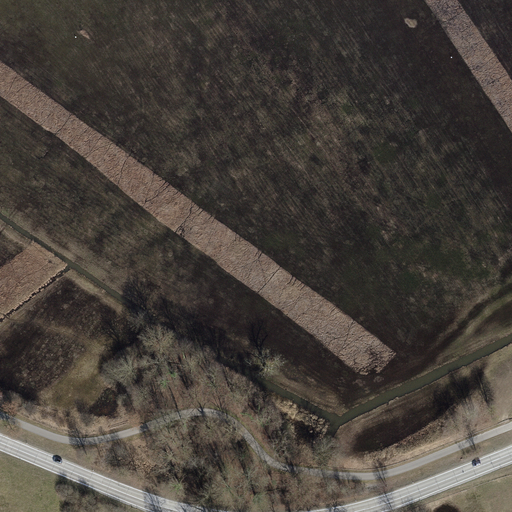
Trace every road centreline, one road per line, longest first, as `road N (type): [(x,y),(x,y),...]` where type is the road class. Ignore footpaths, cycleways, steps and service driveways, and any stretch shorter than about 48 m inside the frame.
road 1 (secondary): [(0,442),(182,511)]
road 2 (secondary): [(354,511),(511,453)]
